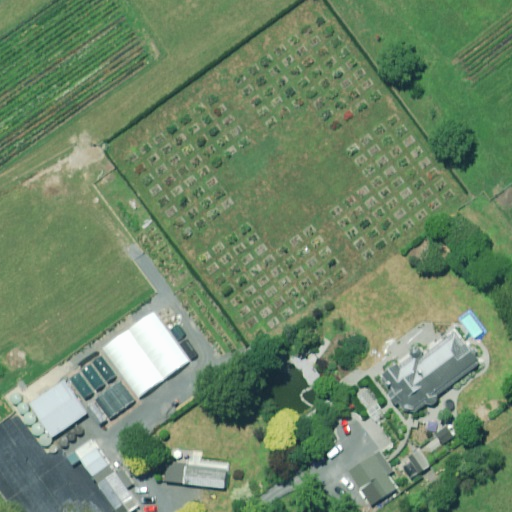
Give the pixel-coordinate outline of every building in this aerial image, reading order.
[(441,396),(484,364),(480,359),(483,356),(476,346),(472,348),(460,332),(420,362),(417,357),(404,366),(402,364),(382,379),(393,393),(389,396),(399,409),(403,406),(406,411),(419,412),(428,406),(429,406),(430,407),(432,408),(433,408),(435,408),(436,407),(437,407),(439,406),(440,405),(441,404),(441,403),(442,402),(442,400),(442,399),(442,397),(441,396)] [(119,378),(103,357),(76,378),(92,398),(119,378)] [(90,415),(68,381),(33,404),(55,438),(90,415)] [(136,402),(123,385),(101,401),(115,418),(136,402)] [(199,388),(188,396),(185,392),(173,401),(183,414),(206,398),(199,388)] [(130,485),(98,439),(78,453),(119,511),(128,511),(143,502),(130,485)] [(432,467),(421,453),(403,468),(414,481),(432,467)] [(399,490),(376,457),(352,474),(375,506),(399,490)] [(229,470),(190,466),(188,485),(227,489),(229,470)]
